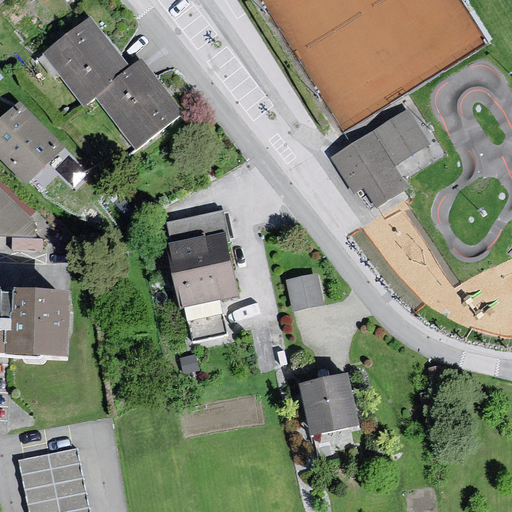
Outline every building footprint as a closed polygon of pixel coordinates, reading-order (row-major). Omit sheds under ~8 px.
[(90,24),(37,62),(79,111),(93,100),(127,71),(90,24)] [(141,64),(127,71),(93,100),(131,158),(181,118),(141,64)] [(19,109),(0,125),(0,164),(31,193),(70,162),(19,109)] [(404,117),(329,164),(351,197),(361,192),(374,213),(406,194),(391,172),(430,151),(404,117)] [(0,232),(27,258),(45,238),(25,219),(35,209),(0,176),(0,232)] [(223,218),(164,227),(176,311),(237,301),(223,248),(230,246),(223,218)] [(319,270),(288,277),(294,307),(325,301),(319,270)] [(77,300),(0,294),(0,359),(73,364),(77,300)] [(343,378),(292,390),(302,437),(352,427),(343,378)] [(92,511),(78,448),(19,462),(30,511),(92,511)]
